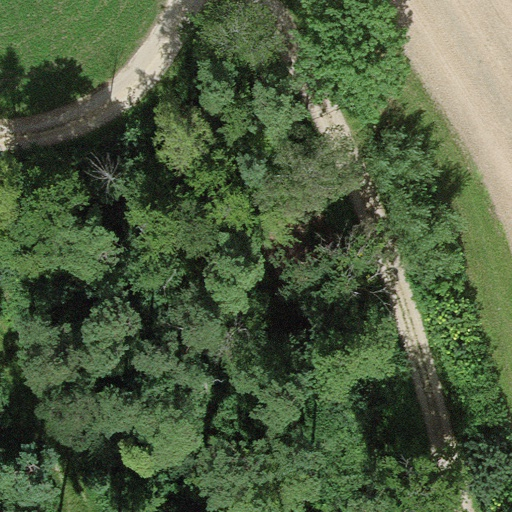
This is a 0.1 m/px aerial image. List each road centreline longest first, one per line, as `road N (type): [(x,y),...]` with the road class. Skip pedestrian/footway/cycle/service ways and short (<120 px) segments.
road 1 (track): [(474,511),(406,234),(260,0)]
road 2 (track): [(0,128),(84,111),(129,82),(176,25),(182,0)]
road 3 (track): [(0,327),(76,470),(83,511)]
